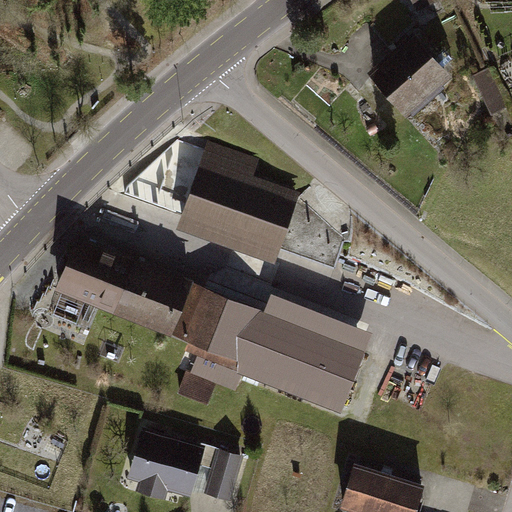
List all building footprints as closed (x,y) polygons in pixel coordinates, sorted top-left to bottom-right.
[(390,46),(417,23),(398,1),(371,24),(390,46)] [(413,36),(375,70),(379,74),(377,75),(377,83),(382,89),(390,89),(391,88),(408,108),(447,75),(441,69),(453,59),(445,50),(433,59),(413,36)] [(506,106),(490,68),(476,75),(492,112),(506,106)] [(207,149),(184,213),(281,248),(335,267),(345,242),(296,200),(249,183),(255,166),(207,149)] [(281,248),(184,213),(179,227),(276,261),(281,248)] [(75,247),(60,283),(192,336),(189,344),(204,350),(196,369),(236,385),(243,367),(339,405),(361,349),(87,242),(75,247)] [(208,401),(216,382),(188,371),(180,390),(208,401)] [(203,447),(144,430),(132,473),(144,477),(141,488),(163,494),(166,483),(190,490),(198,463),(215,468),(208,490),(230,496),(241,456),(203,445),(203,447)] [(414,511),(422,485),(356,464),(344,502),(376,511),(414,511)]
